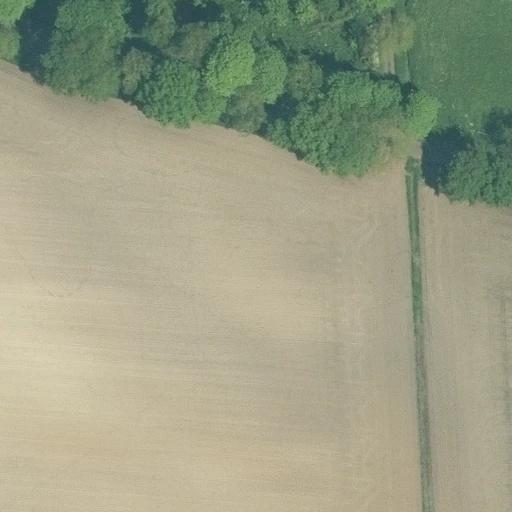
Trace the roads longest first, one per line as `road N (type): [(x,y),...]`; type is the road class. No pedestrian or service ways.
road 1 (unclassified): [(0,26),(62,56),(390,144)]
road 2 (unclassified): [(390,144),(381,0)]
road 3 (unclassified): [(390,144),(511,177)]
